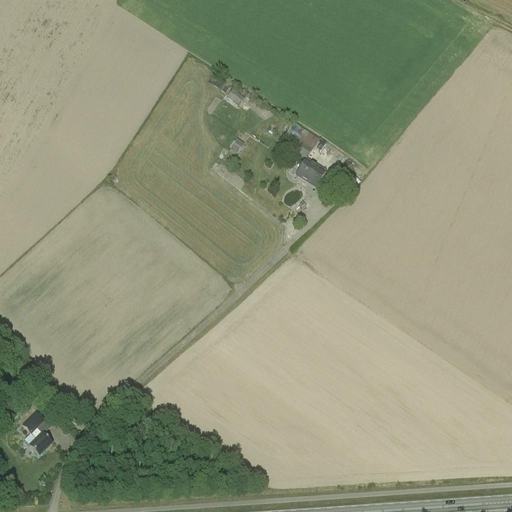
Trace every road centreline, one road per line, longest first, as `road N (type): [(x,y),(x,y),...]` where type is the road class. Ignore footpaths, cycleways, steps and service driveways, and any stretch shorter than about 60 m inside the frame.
road 1 (unclassified): [(54,511),(79,442),(124,390),(301,230)]
road 2 (primary): [(367,511),(504,502)]
